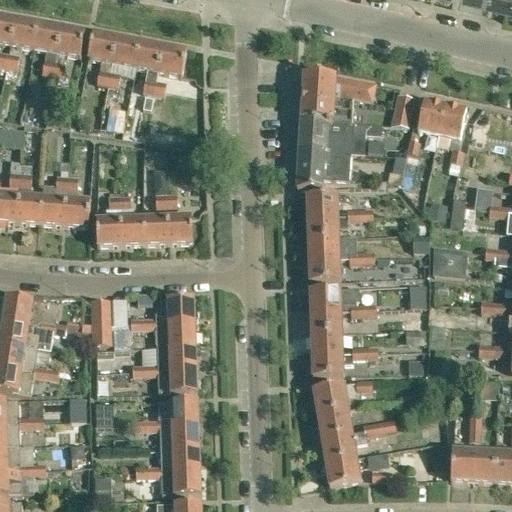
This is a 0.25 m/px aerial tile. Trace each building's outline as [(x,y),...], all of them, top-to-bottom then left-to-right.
[(0,47),(11,49),(15,24),(0,21),(0,47)] [(15,24),(11,49),(34,53),(39,28),(15,24)] [(53,81),(57,58),(62,32),(39,28),(34,53),(46,56),(42,79),(53,81)] [(86,37),(62,32),(57,58),(53,81),(63,83),(67,59),(82,62),(86,37)] [(97,89),(108,91),(110,77),(112,68),(117,42),(93,38),(88,63),(101,66),(97,89)] [(140,47),(117,42),(112,68),(135,72),(140,47)] [(145,98),(154,100),(157,85),(158,77),(163,51),(140,47),(135,72),(150,75),(145,98)] [(163,51),(158,77),(181,81),(186,56),(163,51)] [(0,71),(7,73),(9,58),(0,56),(0,71)] [(20,60),(9,58),(7,73),(17,74),(20,60)] [(120,79),(110,77),(108,91),(107,98),(113,99),(118,93),(120,79)] [(303,79),(301,124),(352,126),(353,102),(372,106),(376,89),(334,81),(303,79)] [(157,85),(154,100),(163,101),(166,87),(157,85)] [(414,102),(397,99),(392,129),(409,132),(414,102)] [(144,114),(152,116),(155,104),(146,102),(144,114)] [(438,140),(446,108),(424,103),(417,136),(438,140)] [(467,113),(446,108),(438,140),(436,151),(448,154),(450,143),(460,145),(464,125),(466,125),(468,118),(466,117),(467,113)] [(109,119),(106,134),(122,137),(125,122),(109,119)] [(358,126),(352,126),(301,124),(300,155),(344,157),(351,158),(364,159),(365,139),(381,140),(382,128),(358,126)] [(24,134),(0,133),(0,152),(24,153),(24,134)] [(420,148),(410,145),(406,162),(414,164),(415,160),(418,161),(420,148)] [(300,155),(298,194),(322,192),(323,183),(349,184),(350,174),(351,158),(344,157),(300,155)] [(449,168),(454,169),(460,170),(463,157),(458,156),(452,155),(449,168)] [(396,160),(388,185),(386,192),(400,192),(406,162),(396,160)] [(20,193),(21,178),(22,166),(11,166),(9,192),(20,193)] [(42,228),(66,230),(68,204),(68,196),(69,181),(70,173),(58,172),(57,180),(56,180),(54,203),(43,202),(42,228)] [(21,178),(20,193),(19,200),(18,226),(42,228),(43,202),(31,201),(32,178),(21,178)] [(78,182),(69,181),(68,196),(77,197),(78,182)] [(119,189),(119,196),(120,223),(121,249),(145,248),(144,222),(134,223),(133,214),(131,214),(130,201),(129,201),(128,189),(119,189)] [(121,249),(120,223),(119,196),(108,197),(109,215),(106,215),(107,224),(96,224),(97,250),(121,249)] [(0,224),(18,226),(19,200),(0,199),(0,224)] [(167,200),(167,222),(168,247),(192,247),(191,221),(178,221),(177,199),(167,200)] [(307,200),(307,220),(338,219),(337,199),(307,200)] [(145,248),(168,247),(167,222),(167,200),(156,200),(157,222),(144,222),(145,248)] [(466,204),(453,203),(452,210),(465,211),(466,204)] [(90,205),(68,204),(66,230),(88,231),(90,205)] [(447,210),(431,207),(428,222),(444,225),(447,210)] [(491,218),(502,219),(503,209),(491,208),(491,218)] [(511,210),(503,209),(502,219),(511,219),(511,210)] [(463,235),(465,211),(452,210),(450,233),(463,235)] [(373,224),(372,218),(348,219),(338,219),(307,220),(308,243),(339,242),(339,231),(348,231),(348,225),(373,224)] [(413,258),(429,258),(429,239),(412,240),(413,258)] [(309,265),(340,264),(339,242),(308,243),(309,265)] [(487,251),(486,255),(486,263),(495,264),(497,264),(498,252),(487,251)] [(511,258),(511,253),(498,252),(497,264),(495,264),(495,269),(511,270),(511,258)] [(437,281),(467,284),(470,258),(440,255),(437,281)] [(350,264),(375,263),(374,256),(349,256),(350,264)] [(384,262),(375,263),(350,264),(350,268),(375,267),(375,272),(384,272),(384,262)] [(341,285),(340,264),(309,265),(310,286),(341,285)] [(344,315),(350,316),(377,315),(377,310),(359,311),(359,306),(344,307),(343,294),(309,294),(310,316),(344,315)] [(181,298),(167,298),(167,305),(161,305),(162,318),(155,319),(155,324),(143,324),(144,334),(156,334),(156,329),(195,328),(194,304),(181,304),(181,298)] [(3,324),(41,330),(40,335),(52,337),(54,327),(42,325),(45,307),(19,303),(6,301),(3,324)] [(427,312),(426,301),(410,302),(410,313),(427,312)] [(111,350),(109,305),(91,306),(92,329),(92,330),(93,336),(93,350),(111,350)] [(494,308),(481,307),(480,319),(493,320),(494,308)] [(508,309),(494,308),(493,320),(507,321),(508,309)] [(344,315),(310,316),(311,338),(345,337),(344,315)] [(453,321),(431,319),(430,329),(452,331),(453,321)] [(0,347),(37,353),(40,335),(41,330),(3,324),(0,340),(0,347)] [(131,335),(144,334),(143,324),(131,325),(131,335)] [(66,329),(54,327),(52,337),(65,339),(66,329)] [(81,335),(81,336),(93,336),(92,330),(92,329),(82,328),(82,329),(81,335)] [(195,351),(195,328),(156,329),(156,334),(156,352),(195,351)] [(424,335),(412,335),(412,348),(424,348),(424,335)] [(345,337),(311,338),(312,359),(345,358),(345,337)] [(45,383),(47,373),(35,371),(37,353),(0,347),(0,370),(34,376),(33,381),(45,383)] [(492,351),(479,350),(478,361),(491,362),(492,351)] [(157,370),(145,371),(145,381),(157,380),(157,375),(196,374),(195,351),(156,352),(157,370)] [(505,352),(492,351),(491,362),(504,363),(505,352)] [(345,358),(312,359),(312,381),(346,380),(346,369),(346,360),(345,358)] [(351,359),(346,360),(346,369),(352,368),(351,365),(378,364),(378,358),(351,359)] [(34,376),(0,370),(0,394),(30,400),(33,381),(34,376)] [(133,381),(145,381),(145,371),(132,371),(133,381)] [(47,373),(45,383),(57,385),(59,375),(47,373)] [(157,375),(157,380),(158,399),(197,398),(196,374),(157,375)] [(480,385),(480,403),(498,404),(499,386),(480,385)] [(354,386),(354,398),(372,398),(371,386),(354,386)] [(344,388),(313,392),(318,417),(348,412),(346,400),(344,388)] [(0,404),(0,428),(19,428),(19,433),(31,433),(31,423),(19,423),(18,404),(0,404)] [(147,426),(147,436),(159,436),(159,431),(198,430),(197,406),(158,407),(159,426),(147,426)] [(96,409),(96,415),(97,431),(111,431),(111,409),(96,409)] [(348,412),(318,417),(322,441),(352,436),(348,412)] [(86,418),(69,418),(69,427),(86,427),(86,418)] [(43,423),(31,423),(31,433),(44,433),(43,423)] [(363,429),(364,434),(394,429),(393,424),(368,428),(363,429)] [(134,437),(147,436),(147,426),(134,427),(134,437)] [(0,428),(0,451),(19,451),(19,433),(19,428),(0,428)] [(395,435),(394,429),(364,434),(365,440),(370,439),(395,435)] [(199,453),(198,430),(159,431),(159,436),(160,454),(199,453)] [(352,436),(322,441),(326,465),(356,460),(354,448),(366,446),(365,440),(364,434),(352,436)] [(0,474),(20,474),(20,479),(32,479),(32,469),(20,469),(19,451),(0,451),(0,474)] [(200,476),(199,453),(160,454),(160,472),(148,473),(148,483),(161,482),(161,477),(200,476)] [(472,485),(474,454),(452,453),(450,484),(472,485)] [(495,455),(474,454),(472,485),(494,486),(495,455)] [(511,455),(495,455),(494,486),(511,486),(511,455)] [(356,460),(326,465),(330,490),(361,485),(356,460)] [(32,469),(32,479),(45,479),(45,469),(32,469)] [(136,483),(148,483),(148,473),(135,473),(136,483)] [(20,474),(0,474),(0,498),(21,498),(20,479),(20,474)] [(372,475),(372,486),(388,486),(388,474),(372,475)] [(161,501),(181,501),(200,500),(200,476),(161,477),(161,482),(161,501)] [(114,481),(95,482),(96,508),(115,507),(114,481)]
